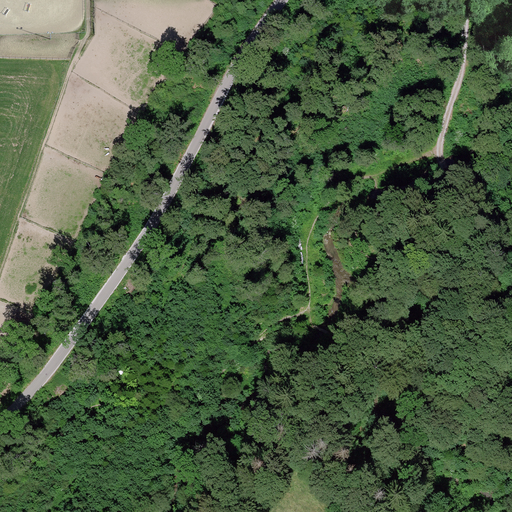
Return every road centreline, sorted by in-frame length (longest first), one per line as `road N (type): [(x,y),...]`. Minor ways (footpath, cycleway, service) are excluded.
road 1 (residential): [(0,423),(126,264),(244,52),(282,0)]
road 2 (track): [(465,0),(459,82),(439,158),(445,172),(459,174),(487,159),(511,128)]
